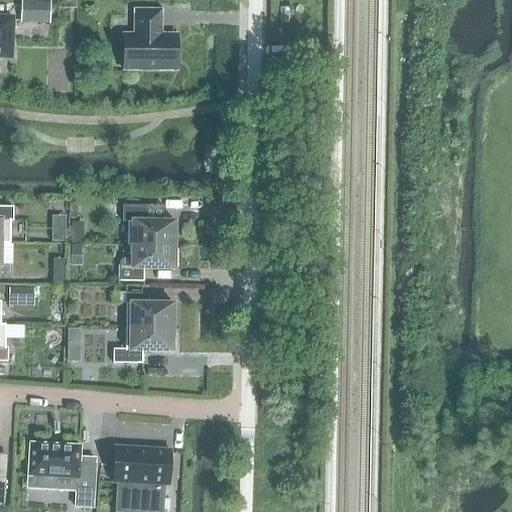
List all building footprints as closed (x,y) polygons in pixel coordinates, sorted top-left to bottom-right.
[(50,3),(20,2),(19,24),(49,25),(50,3)] [(160,11),(134,11),(134,35),(123,35),(123,71),(175,71),(175,36),(160,35),(160,11)] [(14,18),(0,17),(0,58),(12,59),(14,18)] [(126,247),(131,247),(173,246),(174,222),(172,222),(172,223),(145,222),(145,207),(122,206),(121,222),(126,222),(126,247)] [(0,243),(4,244),(4,222),(12,222),(12,208),(0,207),(0,243)] [(51,217),(51,230),(64,230),(65,217),(51,217)] [(71,234),(71,245),(81,245),(83,245),(82,234),(71,234)] [(70,245),(70,257),(77,257),(81,253),(81,245),(71,245),(70,245)] [(173,246),(131,247),(130,268),(118,268),(118,282),(143,282),(143,269),(172,270),(172,271),(173,271),(173,246)] [(63,283),(63,259),(52,259),(52,283),(63,283)] [(32,290),(8,289),(8,306),(32,306),(32,290)] [(124,327),(172,328),(172,304),(171,304),(171,305),(140,304),(141,294),(125,294),(125,304),(124,327)] [(172,328),(124,327),(124,350),(112,350),(112,364),(141,364),(141,352),(170,352),(170,353),(171,353),(172,328)] [(67,330),(66,343),(79,343),(79,330),(67,330)] [(73,446),(28,443),(26,476),(40,477),(46,477),(45,490),(76,492),(75,507),(91,508),(94,459),(78,458),(79,446),(73,446)] [(161,511),(163,486),(167,486),(169,451),(114,448),(112,483),(116,483),(114,511),(161,511)]
